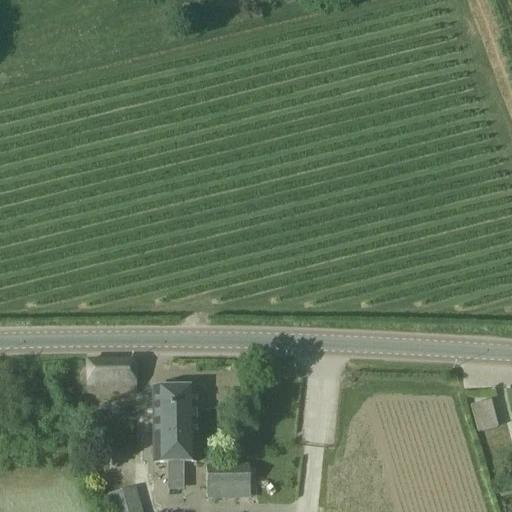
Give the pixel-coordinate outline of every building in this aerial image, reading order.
[(86,362),(86,366),(86,396),(135,395),(134,362),(86,362)] [(153,389),(154,464),(196,463),(195,389),(153,389)] [(489,402),(470,407),(477,433),(496,428),(489,402)] [(206,467),(206,492),(249,492),(249,467),(206,467)] [(108,499),(111,511),(139,511),(133,491),(108,499)]
